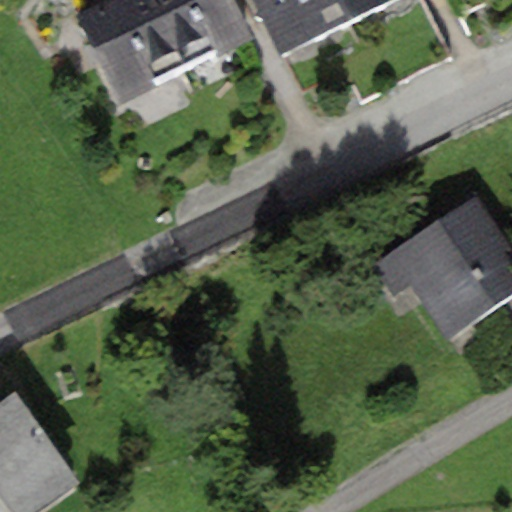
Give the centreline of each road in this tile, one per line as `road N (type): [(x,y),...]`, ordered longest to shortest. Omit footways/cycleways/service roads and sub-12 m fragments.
road 1 (residential): [(0,335),(511,82)]
road 2 (residential): [(321,511),(511,400)]
